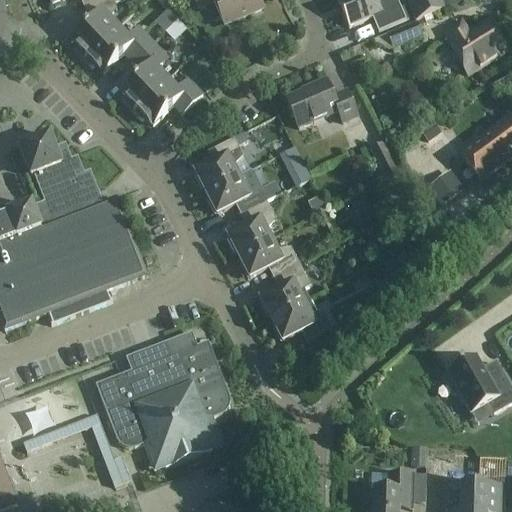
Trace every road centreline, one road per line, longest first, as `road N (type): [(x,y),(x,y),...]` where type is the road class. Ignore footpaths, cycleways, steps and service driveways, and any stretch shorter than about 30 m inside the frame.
road 1 (residential): [(147,173),(236,89),(325,49),(304,0)]
road 2 (unclassified): [(0,359),(210,275)]
road 3 (residential): [(147,173),(38,55),(0,34)]
road 4 (residential): [(210,275),(170,198),(147,173)]
